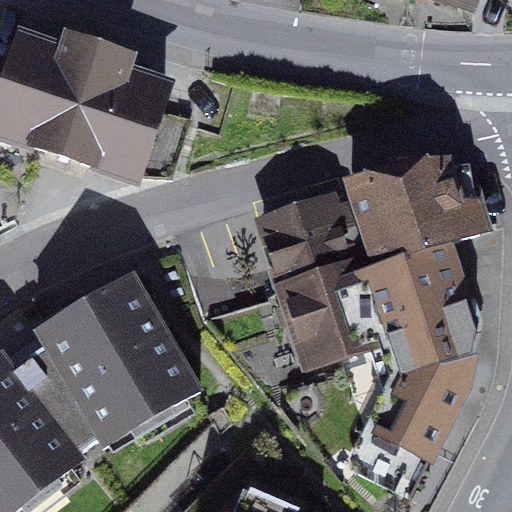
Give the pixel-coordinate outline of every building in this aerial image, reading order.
[(167,83),(25,36),(0,111),(0,134),(136,178),(167,83)] [(399,166),(348,182),(373,265),(452,240),(482,231),(473,202),(460,206),(445,160),(399,166)] [(334,195),(262,218),(280,275),(352,253),(334,195)] [(479,324),(452,240),(373,265),(285,292),(308,365),(391,339),(402,373),(380,431),(428,458),(464,387),(479,324)] [(197,393),(134,280),(41,329),(50,344),(14,369),(2,353),(0,354),(0,511),(12,511),(81,461),(105,446),(197,393)]
